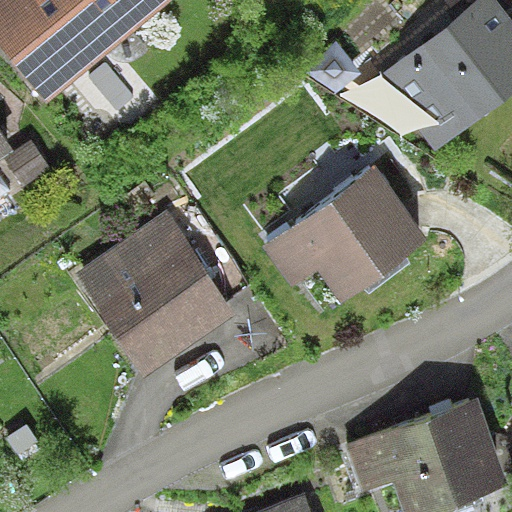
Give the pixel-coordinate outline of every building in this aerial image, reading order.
[(0,0),(0,58),(28,90),(130,0),(0,0)] [(445,96),(463,118),(511,79),(511,10),(504,0),(470,0),(382,69),(412,107),(427,95),(445,96)] [(272,239),(298,273),(318,258),(340,288),(421,228),(373,164),(272,239)] [(166,229),(76,290),(129,369),(247,290),(213,240),(185,259),(166,229)] [(479,397),(350,443),(364,483),(392,473),(404,506),(506,469),(479,397)] [(259,511),(311,511),(305,494),(259,511)]
